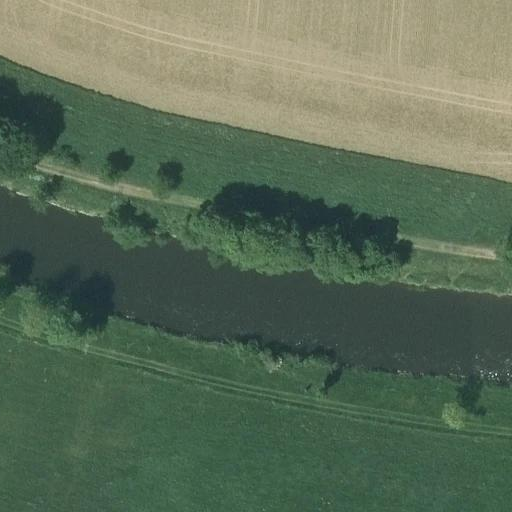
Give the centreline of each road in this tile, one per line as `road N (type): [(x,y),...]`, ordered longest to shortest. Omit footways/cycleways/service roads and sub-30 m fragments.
road 1 (track): [(0,316),(242,388),(511,433)]
road 2 (track): [(511,260),(96,186),(0,158)]
